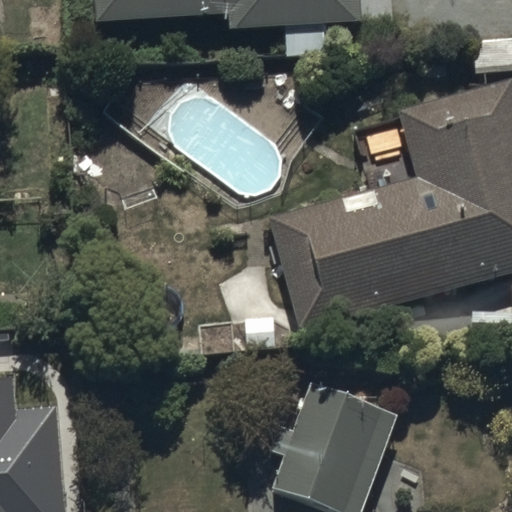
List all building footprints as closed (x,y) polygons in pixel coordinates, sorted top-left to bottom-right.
[(91,0),(93,32),(225,28),(225,42),(281,40),(281,64),(323,62),(323,37),(362,36),(359,0),(91,0)] [(511,47),(472,48),(473,79),(511,77),(511,47)] [(375,197),(267,229),(301,343),(511,280),(511,92),(511,90),(399,124),(405,146),(364,158),(375,197)] [(11,416),(8,385),(0,386),(0,511),(63,511),(56,413),(11,416)] [(292,511),(367,511),(396,425),(308,396),(271,505),(292,511)]
